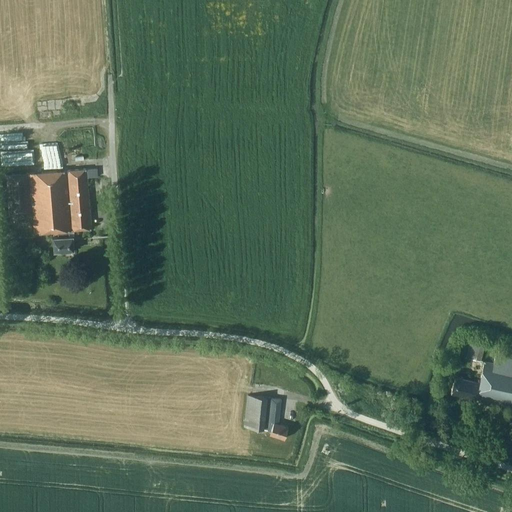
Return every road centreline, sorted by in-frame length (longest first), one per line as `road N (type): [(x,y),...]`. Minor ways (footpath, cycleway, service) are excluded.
road 1 (unclassified): [(511,468),(344,410),(306,363),(283,351),(124,327)]
road 2 (unclassified): [(124,327),(110,85)]
road 3 (unclassified): [(124,327),(0,316)]
